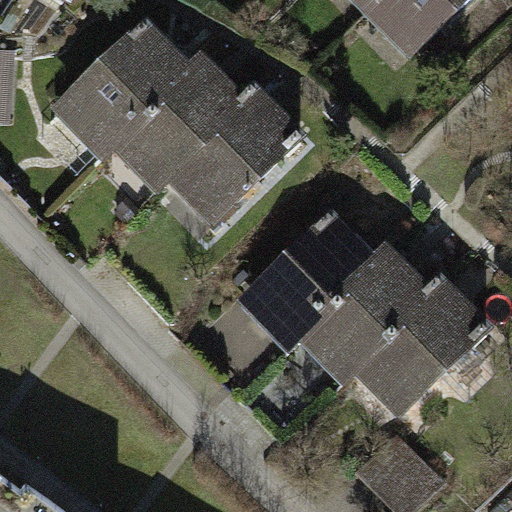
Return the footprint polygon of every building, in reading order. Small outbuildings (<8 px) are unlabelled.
[(351,0),(407,59),(470,0),(351,0)] [(145,18),(53,109),(101,157),(112,146),(192,66),(145,18)] [(192,66),(112,146),(158,192),(166,185),(247,104),(201,58),(192,66)] [(305,138),(259,92),(247,104),(166,185),(212,230),(305,138)] [(374,252),(333,210),(235,304),(276,346),(291,332),(374,252)] [(374,252),(291,332),(339,381),(353,367),(437,287),(389,237),(374,252)] [(437,287),(353,367),(399,414),(494,322),(449,275),(437,287)] [(397,511),(418,511),(447,482),(396,434),(358,474),(397,511)] [(0,511),(69,511),(33,485),(28,491),(0,470),(0,511)]
